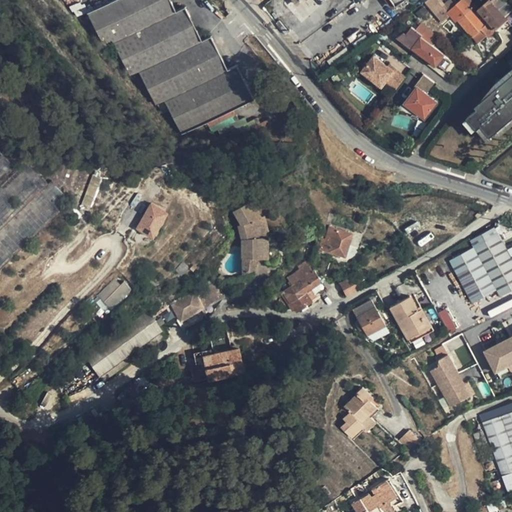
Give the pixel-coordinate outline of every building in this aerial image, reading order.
[(112,43),(118,53),(128,74),(129,76),(138,72),(202,40),(185,6),(176,10),(171,0),(112,0),(87,13),(93,25),(97,33),(104,47),(112,43)] [(385,0),(392,9),(396,6),(392,0),(385,0)] [(440,0),(425,0),(424,1),(434,13),(444,5),(440,0)] [(488,37),(504,23),(485,3),(474,12),(470,8),(469,8),(462,0),(449,11),(448,12),(450,15),(456,22),(458,21),(472,37),(481,29),(487,36),(488,37)] [(489,0),(488,0),(485,3),(504,23),(507,21),(511,25),(511,24),(511,9),(503,0),(491,0),(490,1),(489,0)] [(449,11),(444,5),(434,13),(442,22),(450,15),(448,12),(449,11)] [(93,36),(97,33),(93,25),(89,27),(93,36)] [(434,41),(413,25),(403,39),(417,49),(416,51),(436,67),(437,65),(445,71),(452,63),(444,57),(445,55),(431,44),(434,41)] [(478,44),(487,36),(481,29),(472,37),(478,44)] [(228,69),(211,35),(202,40),(138,72),(160,115),(168,110),(181,135),(253,98),(237,65),(228,69)] [(125,75),(128,74),(118,53),(114,55),(125,75)] [(388,67),(375,56),(365,68),(385,84),(387,81),(396,89),(406,77),(390,64),(388,67)] [(385,84),(365,68),(363,71),(382,87),(385,84)] [(435,82),(424,74),(416,85),(418,87),(408,99),(428,114),(438,102),(426,93),(435,82)] [(511,74),(476,106),(478,108),(468,117),(478,128),(482,125),(491,136),(511,118),(511,74)] [(381,90),(389,97),(394,90),(387,84),(381,90)] [(428,114),(408,99),(407,102),(426,117),(428,114)] [(0,177),(13,164),(0,152),(0,177)] [(0,230),(48,183),(26,162),(0,188),(0,230)] [(89,167),(82,164),(73,186),(80,188),(89,167)] [(101,177),(92,174),(82,203),(91,206),(101,177)] [(52,180),(0,230),(0,268),(60,210),(56,206),(67,195),(52,180)] [(150,204),(136,229),(153,239),(168,214),(150,204)] [(259,209),(255,211),(261,224),(263,226),(268,225),(259,209)] [(264,268),(267,268),(269,247),(271,247),(268,225),(263,226),(261,224),(255,211),(239,219),(246,233),(244,234),(246,250),(245,267),(264,268)] [(226,235),(216,225),(182,262),(183,264),(188,268),(192,272),(226,235)] [(329,227),(322,250),(345,256),(352,233),(329,227)] [(502,235),(509,248),(511,246),(511,231),(511,229),(502,235)] [(442,259),(473,317),(511,296),(511,261),(495,230),(466,246),(442,259)] [(306,262),(299,266),(299,267),(300,270),(294,274),(289,281),(292,286),(313,272),(306,262)] [(188,268),(183,264),(176,271),(181,275),(188,268)] [(259,280),(264,268),(245,267),(245,283),(259,280)] [(314,271),(313,272),(292,286),(281,293),(281,296),(277,303),(283,311),(288,308),(292,312),(296,310),(298,313),(301,311),(302,312),(314,304),(312,301),(318,297),(312,287),(321,281),(314,271)] [(346,298),(358,292),(351,277),(339,283),(346,298)] [(128,290),(116,278),(98,295),(111,307),(128,290)] [(171,306),(180,321),(202,308),(222,297),(213,281),(171,306)] [(409,337),(432,324),(422,307),(418,309),(410,295),(391,306),(409,337)] [(367,335),(386,325),(371,298),(352,309),(367,335)] [(445,309),(439,313),(449,332),(456,328),(445,309)] [(104,381),(165,336),(146,310),(85,355),(104,381)] [(434,329),(432,324),(409,337),(412,342),(434,329)] [(511,337),(483,352),(494,375),(508,368),(510,372),(511,371),(511,337)] [(419,360),(432,353),(428,347),(416,354),(419,360)] [(205,369),(207,380),(245,372),(239,348),(213,353),(202,355),(205,369)] [(212,349),(193,353),(194,357),(202,355),(213,353),(212,349)] [(454,349),(438,357),(441,362),(436,365),(443,379),(463,369),(454,349)] [(194,357),(197,370),(205,369),(202,355),(194,357)] [(205,369),(197,370),(180,374),(182,385),(207,380),(205,369)] [(463,369),(443,379),(454,401),(474,392),(469,381),(463,369)] [(474,378),(469,381),(474,392),(479,389),(474,378)] [(351,437),(362,426),(363,425),(360,422),(368,414),(376,406),(370,399),(372,397),(362,386),(355,393),(356,394),(344,406),(350,412),(343,418),(346,422),(341,427),(351,437)] [(49,410),(58,394),(49,389),(40,405),(49,410)] [(511,403),(498,408),(500,414),(511,409),(511,403)] [(500,414),(498,408),(479,415),(481,421),(500,414)] [(511,409),(500,414),(481,421),(491,449),(501,476),(511,471),(511,409)] [(376,422),(368,414),(360,422),(363,425),(362,426),(366,430),(376,422)] [(411,430),(400,439),(407,447),(417,438),(411,430)] [(474,435),(480,451),(489,448),(482,432),(474,435)] [(395,437),(394,438),(387,445),(394,451),(401,444),(395,437)] [(493,458),(489,448),(480,451),(481,452),(486,461),(493,458)] [(511,489),(511,471),(501,476),(507,491),(511,489)] [(355,501),(362,511),(381,511),(378,507),(388,500),(397,494),(386,478),(369,490),(372,494),(368,497),(366,493),(355,501)] [(325,485),(322,487),(322,488),(327,495),(331,492),(325,485)] [(389,511),(395,509),(388,500),(378,507),(381,511),(389,511)] [(497,511),(493,502),(487,505),(489,511),(497,511)]
